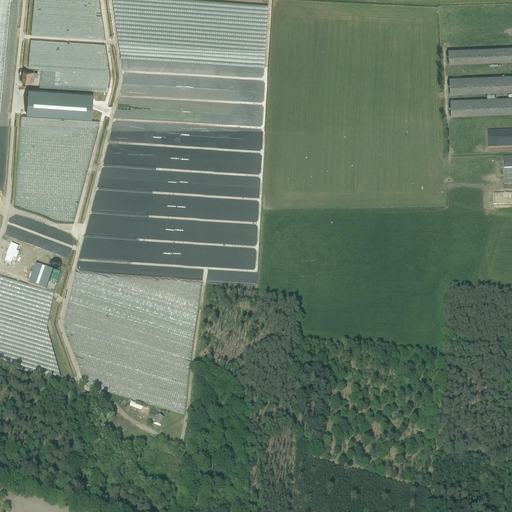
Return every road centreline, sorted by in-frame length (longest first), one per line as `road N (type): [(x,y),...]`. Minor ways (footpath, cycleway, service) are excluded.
road 1 (unclassified): [(0,233),(24,0)]
road 2 (track): [(138,511),(0,444)]
road 3 (track): [(179,511),(188,449),(151,433),(143,414)]
